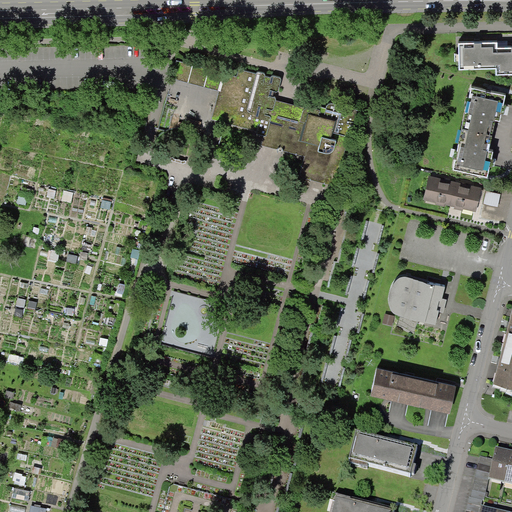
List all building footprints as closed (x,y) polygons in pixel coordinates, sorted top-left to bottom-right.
[(496,40),(458,41),(459,67),(496,67),(496,72),(511,72),(511,45),(496,46),(496,40)] [(258,74),(239,69),(237,76),(178,60),(173,78),(220,91),(213,115),(259,127),(257,133),(264,135),(266,136),(267,135),(272,117),(271,115),(270,115),(268,114),(269,110),(271,110),(273,110),(274,110),(277,100),(277,99),(277,97),(274,97),(275,90),(278,91),(280,91),(283,80),(281,78),(274,76),(273,76),(273,78),(267,77),(267,75),(267,74),(259,71),(258,74)] [(486,175),(489,164),(491,165),(493,157),(490,156),(492,149),(488,149),(495,117),(499,118),(501,111),(504,112),(505,104),(503,103),(505,93),(471,85),(452,167),(486,175)] [(298,153),(306,155),(301,175),(336,184),(345,149),(336,147),(335,149),(334,150),(333,151),(331,152),(327,152),(319,150),(320,148),(294,140),(296,134),(288,132),(293,116),(302,118),(305,110),(306,108),(277,100),(274,110),(273,110),(271,110),(269,110),(268,114),(270,115),(271,115),(272,117),(267,135),(266,136),(264,135),(261,146),(297,155),(298,153)] [(331,152),(333,151),(334,150),(335,149),(336,147),(345,149),(346,150),(350,136),(351,137),(355,125),(353,125),(354,122),(355,123),(359,110),(332,103),(330,104),(328,105),(327,108),(324,107),(319,106),(319,109),(310,107),(307,107),(306,108),(305,110),(302,118),(293,116),(288,132),(296,134),(294,140),(320,148),(319,150),(327,152),(331,152)] [(429,175),(423,199),(474,211),(479,187),(429,175)] [(441,299),(445,285),(407,275),(400,276),(393,282),(389,292),(389,303),(392,310),(397,313),(435,323),(439,307),(437,307),(439,298),(441,299)] [(492,381),(511,386),(511,307),(511,308),(492,381)] [(453,387),(376,369),(370,392),(448,410),(453,387)] [(357,430),(350,458),(412,474),(419,446),(357,430)] [(510,455),(494,452),(492,462),(488,479),(504,482),(510,455)] [(483,502),(488,479),(492,462),(478,458),(469,499),(481,502),(483,502)] [(332,496),(328,511),(393,511),(332,496)] [(478,511),(479,510),(481,502),(469,499),(468,499),(464,511),(478,511)]
